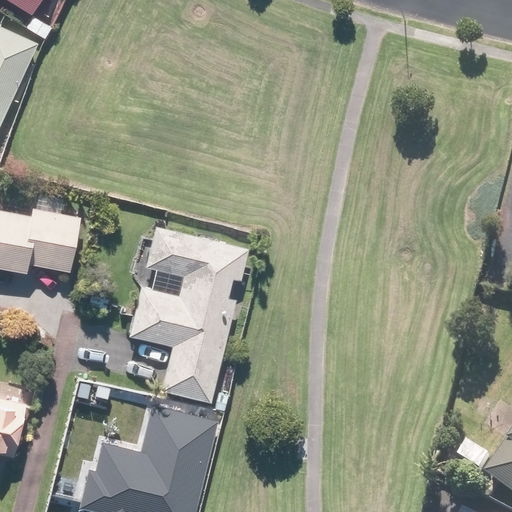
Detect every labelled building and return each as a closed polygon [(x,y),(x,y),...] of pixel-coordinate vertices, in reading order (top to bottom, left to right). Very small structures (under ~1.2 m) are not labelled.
[(11,0),(32,13),(40,0),(11,0)] [(0,129),(41,40),(0,21),(0,129)] [(0,265),(28,271),(30,262),(73,271),(84,214),(63,210),(66,197),(37,191),(32,212),(0,205),(0,265)] [(162,389),(212,401),(238,297),(230,295),(234,276),(242,278),(250,246),(157,224),(147,266),(183,275),(179,291),(142,282),(130,333),(173,344),(162,389)] [(0,451),(15,455),(28,402),(0,395),(0,451)] [(186,453),(188,444),(161,437),(163,429),(129,421),(115,477),(127,480),(122,498),(154,506),(152,511),(187,511),(202,457),(186,453)] [(511,441),(488,474),(511,491),(511,441)] [(493,457),(471,443),(462,458),(483,471),(493,457)]
